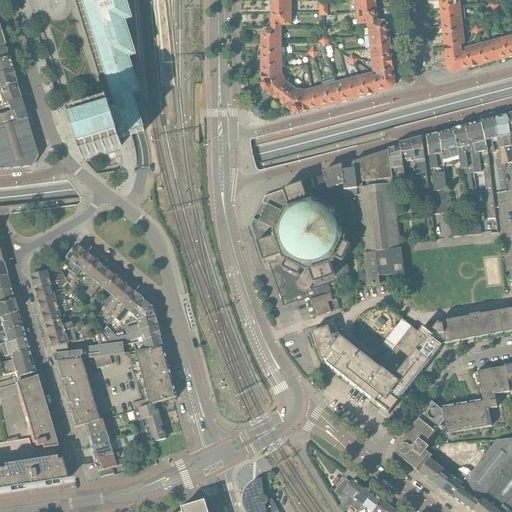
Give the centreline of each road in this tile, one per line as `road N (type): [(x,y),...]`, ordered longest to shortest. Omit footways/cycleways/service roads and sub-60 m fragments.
road 1 (tertiary): [(508,88),(161,175),(0,197)]
road 2 (residential): [(222,187),(511,104)]
road 3 (residential): [(13,256),(86,502)]
road 4 (residential): [(298,408),(243,283),(222,187)]
road 5 (residential): [(422,90),(235,136)]
road 6 (residential): [(368,458),(448,361),(511,350)]
road 7 (residential): [(69,166),(11,0)]
road 8 (residential): [(172,298),(214,458)]
road 9 (residential): [(219,138),(218,0)]
road 10 (residential): [(235,136),(233,0)]
road 11 (residential): [(86,502),(214,458)]
road 12 (residential): [(103,194),(153,236),(172,298)]
road 13 (residential): [(74,222),(157,295),(172,298)]
